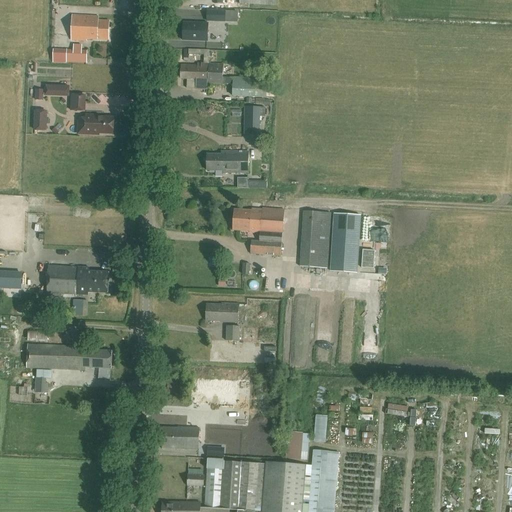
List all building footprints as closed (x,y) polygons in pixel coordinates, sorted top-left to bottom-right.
[(226,11),(208,11),(207,21),(225,21),(226,11)] [(108,40),(109,21),(98,21),(99,17),(72,16),(71,40),(87,41),(87,39),(108,40)] [(208,42),(208,24),(184,23),(183,41),(208,42)] [(209,84),(210,64),(197,64),(197,66),(182,65),(181,79),(197,80),(197,87),(205,88),(205,83),(209,84)] [(224,65),(210,64),(209,84),(223,84),(233,85),(232,96),(266,98),(267,80),(257,79),(233,77),(233,78),(223,78),(224,65)] [(84,95),(72,95),(71,111),(83,111),(84,95)] [(244,107),(244,126),(260,126),(260,108),(244,107)] [(35,111),(34,130),(43,130),(44,111),(35,111)] [(86,115),(86,118),(79,118),(78,134),(99,135),(99,133),(113,134),(114,118),(98,117),(99,116),(86,115)] [(222,174),(249,173),(248,152),(221,152),(221,155),(207,155),(207,171),(222,171),(222,174)] [(281,256),(284,210),(262,209),(262,210),(252,209),(251,211),(234,210),(233,230),(250,231),(250,233),(260,234),(259,242),(251,241),(251,254),(281,256)] [(327,269),(331,214),(304,212),(300,267),(327,269)] [(364,215),(363,240),(376,240),(376,215),(364,215)] [(249,276),(250,264),(243,263),(242,275),(249,276)] [(110,272),(90,271),(90,268),(48,266),(47,294),(88,296),(88,292),(109,293),(110,272)] [(238,323),(239,304),(222,303),(222,305),(207,304),(206,321),(221,322),(221,323),(238,323)] [(226,339),(239,339),(240,326),(227,326),(226,339)] [(28,341),(47,342),(48,331),(28,330),(28,341)] [(253,330),(242,330),(242,338),(253,338),(253,330)] [(112,369),(113,351),(83,349),(83,346),(28,344),(27,367),(86,371),(86,367),(112,369)] [(36,392),(44,393),(44,389),(48,389),(48,383),(44,382),(44,378),(36,378),(36,392)] [(361,411),(361,419),(375,419),(375,412),(370,412),(370,402),(362,402),(361,411)] [(316,413),(316,438),(329,438),(329,413),(316,413)] [(435,417),(427,418),(427,427),(436,427),(435,417)] [(240,420),(209,418),(209,425),(219,426),(219,433),(239,434),(240,420)] [(163,448),(198,450),(199,428),(178,427),(178,428),(164,427),(163,448)] [(288,432),(288,441),(287,459),(301,460),(303,433),(288,432)] [(268,441),(267,454),(279,454),(280,441),(268,441)] [(209,446),(209,449),(208,455),(215,456),(215,454),(221,454),(221,446),(209,446)] [(334,511),(338,453),(314,451),(309,511),(303,511),(307,465),(266,462),(266,465),(224,461),(224,466),(208,465),(205,508),(238,511),(334,511)] [(188,475),(187,486),(203,487),(204,476),(188,475)] [(199,511),(200,503),(163,502),(162,511),(199,511)]
